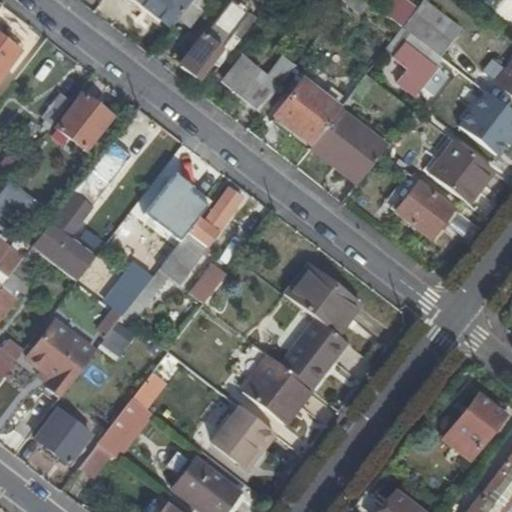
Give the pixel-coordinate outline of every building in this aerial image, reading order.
[(125,0),(125,1),(168,33),(172,29),(135,0),(125,0)] [(135,0),(172,29),(179,19),(193,0),(135,0)] [(193,0),(179,19),(193,29),(214,0),(193,0)] [(363,0),(347,0),(346,2),(362,14),(369,4),(363,0)] [(403,0),(392,0),(381,13),(402,29),(417,10),(403,0)] [(212,62),(219,67),(240,40),(233,35),(248,14),(232,2),(180,69),(197,81),(212,62)] [(417,10),(402,29),(440,59),(462,32),(422,3),(417,10)] [(233,35),(240,40),(255,20),(248,14),(233,35)] [(440,59),(402,29),(383,53),(393,60),(405,45),(433,67),(440,59)] [(0,79),(20,53),(0,37),(0,79)] [(405,45),(393,60),(407,71),(396,85),(411,96),(419,86),(431,96),(446,77),(433,67),(405,45)] [(224,82),(261,112),(295,68),(283,58),(267,77),(242,59),(224,82)] [(393,81),(402,68),(388,59),(379,72),(393,81)] [(511,97),(511,63),(506,71),(492,60),(482,72),(497,84),(496,85),(511,97)] [(269,124),(306,153),(309,149),(339,112),(339,111),(301,82),(269,124)] [(501,156),(511,137),(511,111),(468,87),(446,125),(501,156)] [(55,129),(86,153),(113,119),(82,95),(55,129)] [(43,127),(49,132),(70,104),(60,96),(41,120),(45,123),(43,127)] [(387,148),(339,112),(309,149),(333,168),(336,164),(360,183),(381,156),(387,148)] [(46,260),(77,283),(96,259),(80,247),(74,254),(64,246),(66,244),(71,237),(92,211),(88,207),(105,186),(108,188),(135,155),(116,140),(45,232),(32,249),(46,260)] [(493,173),(455,143),(431,172),(470,202),(493,173)] [(336,164),(333,168),(357,187),(360,183),(336,164)] [(145,217),(180,244),(199,220),(208,208),(173,182),(145,217)] [(428,240),(452,210),(418,183),(402,204),(394,214),(428,240)] [(9,184),(0,195),(0,216),(14,228),(34,202),(33,202),(9,184)] [(180,244),(159,272),(169,280),(176,284),(216,232),(217,232),(242,199),(229,189),(203,223),(199,220),(180,244)] [(394,214),(402,204),(398,201),(391,211),(394,214)] [(71,237),(66,244),(71,247),(76,240),(71,237)] [(0,275),(7,281),(20,266),(7,255),(10,251),(0,242),(0,275)] [(0,319),(46,260),(32,249),(20,266),(7,281),(0,290),(0,319)] [(190,296),(204,306),(226,276),(213,266),(190,296)] [(284,296),(289,300),(312,270),(307,266),(284,296)] [(123,285),(103,269),(93,281),(114,297),(123,285)] [(289,300),(316,320),(334,334),(347,318),(351,321),(360,308),(312,270),(289,300)] [(156,275),(123,319),(133,327),(169,280),(159,272),(156,275)] [(46,390),(60,400),(99,350),(100,348),(54,313),(22,355),(54,380),(46,390)] [(347,318),(334,334),(338,337),(351,321),(347,318)] [(100,348),(99,350),(117,363),(140,333),(133,327),(123,319),(106,341),(100,348)] [(307,386),(312,389),(332,363),(347,344),(338,337),(334,334),(316,320),(281,365),(307,386)] [(347,344),(332,363),(337,367),(351,348),(347,344)] [(0,383),(22,356),(8,345),(0,354),(0,383)] [(281,365),(270,357),(242,394),(284,426),(295,412),(289,408),(307,386),(281,365)] [(295,412),(312,389),(307,386),(289,408),(295,412)] [(469,465),(491,438),(500,426),(505,420),(477,398),(442,444),(469,465)] [(97,445),(117,461),(152,415),(132,399),(97,445)] [(276,436),(239,408),(211,444),(241,467),(258,445),(264,450),(276,436)] [(91,437),(58,412),(35,441),(68,466),(91,437)] [(258,445),(241,467),(247,472),(264,450),(258,445)] [(111,458),(97,446),(78,471),(94,482),(111,458)] [(511,459),(470,511),(506,511),(511,506),(511,459)] [(233,511),(244,498),(195,461),(172,490),(200,511),(233,511)] [(417,511),(395,495),(382,511),(417,511)]
